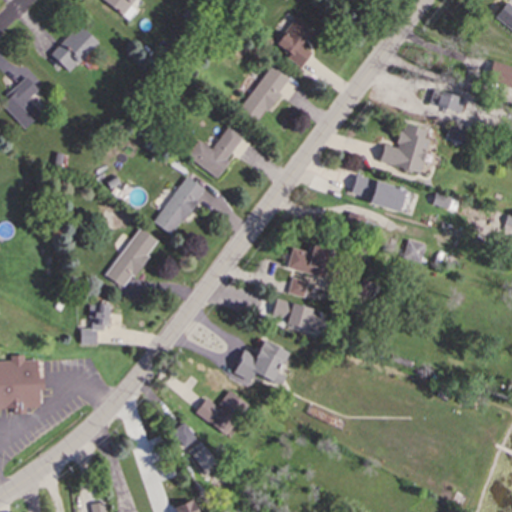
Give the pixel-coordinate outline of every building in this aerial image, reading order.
[(104,0),(103,3),(124,18),(136,0),(104,0)] [(313,35),(297,21),(274,47),(300,69),(312,55),(303,47),(313,35)] [(51,55),(70,75),(99,45),(80,26),(51,55)] [(511,66),(490,66),(490,91),(511,91),(511,66)] [(260,123),(289,79),(270,67),(241,111),(260,123)] [(25,131),(41,116),(28,101),(39,92),(27,79),(0,102),(25,131)] [(437,110),(459,117),(465,97),(443,90),(437,110)] [(218,180),(246,139),(229,128),(212,152),(198,142),(187,158),(218,180)] [(396,150),(385,147),(380,166),(420,176),(431,138),(401,130),(396,150)] [(401,213),(407,191),(357,177),(350,199),(401,213)] [(205,192),(187,178),(153,224),(172,237),(205,192)] [(158,243),(139,230),(105,278),(124,292),(158,243)] [(288,273),(328,278),(331,254),(291,249),(288,273)] [(273,321),(310,327),(313,308),(276,302),(273,321)] [(81,331),(81,347),(98,347),(98,328),(109,328),(109,306),(92,306),(92,331),(81,331)] [(291,353),(264,342),(258,358),(244,353),(234,377),(252,384),(254,379),(277,388),(291,353)] [(38,363),(10,364),(10,381),(19,381),(19,393),(0,393),(0,413),(12,413),(12,418),(28,417),(28,411),(40,410),(38,363)] [(196,511),(192,503),(177,510),(177,511),(196,511)]
